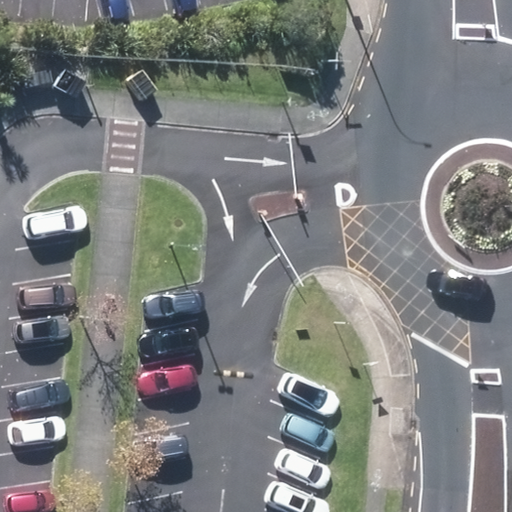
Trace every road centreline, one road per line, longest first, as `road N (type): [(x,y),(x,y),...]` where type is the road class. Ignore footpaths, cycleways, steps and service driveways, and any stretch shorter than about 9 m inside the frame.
road 1 (secondary): [(446,306),(397,261),(381,197),(405,131),(432,106)]
road 2 (secondary): [(432,511),(446,306)]
